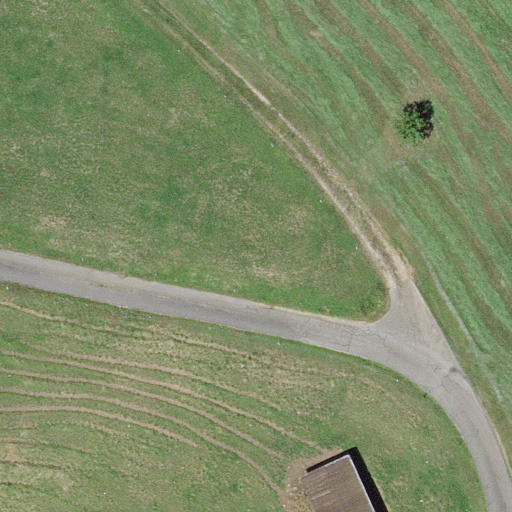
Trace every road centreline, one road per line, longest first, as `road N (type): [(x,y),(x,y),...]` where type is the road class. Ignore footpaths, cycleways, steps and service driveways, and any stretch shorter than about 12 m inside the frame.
road 1 (track): [(135,0),(321,179),(390,264),(411,320),(414,363)]
road 2 (track): [(0,271),(414,363)]
road 3 (track): [(414,363),(463,416),(497,511)]
